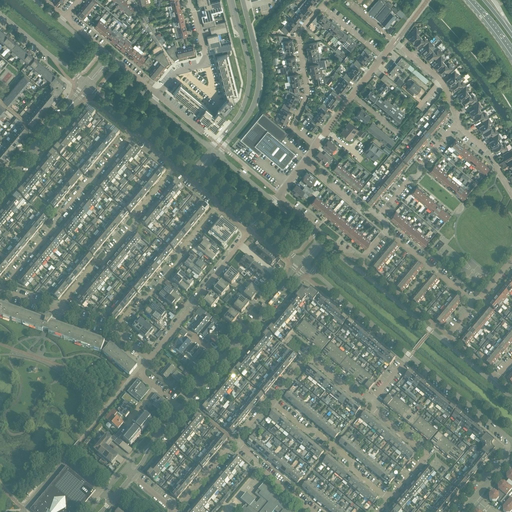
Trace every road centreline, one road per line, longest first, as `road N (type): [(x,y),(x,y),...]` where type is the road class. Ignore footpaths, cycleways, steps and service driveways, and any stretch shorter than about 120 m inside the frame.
road 1 (residential): [(0,290),(133,131),(174,167)]
road 2 (residential): [(56,310),(174,167)]
road 3 (tertiary): [(217,153),(259,85),(242,0)]
road 4 (tertiary): [(232,0),(249,83),(242,108),(211,148)]
road 5 (residential): [(114,329),(217,205)]
road 6 (residential): [(314,146),(294,127),(306,95),(298,35),(321,6)]
road 7 (tertiary): [(443,341),(322,240)]
road 8 (residential): [(187,403),(286,283)]
road 9 (residential): [(385,496),(333,445),(270,401)]
road 10 (residential): [(149,359),(239,244)]
road 11 (tertiary): [(302,264),(409,355)]
road 12 (residential): [(385,496),(426,454),(367,404)]
road 13 (tertiary): [(89,87),(192,171)]
road 14 (tertiary): [(409,355),(511,440)]
road 15 (residential): [(158,95),(176,71),(206,63),(191,0)]
road 16 (residential): [(158,95),(66,16)]
road 17 (residential): [(378,215),(455,123)]
